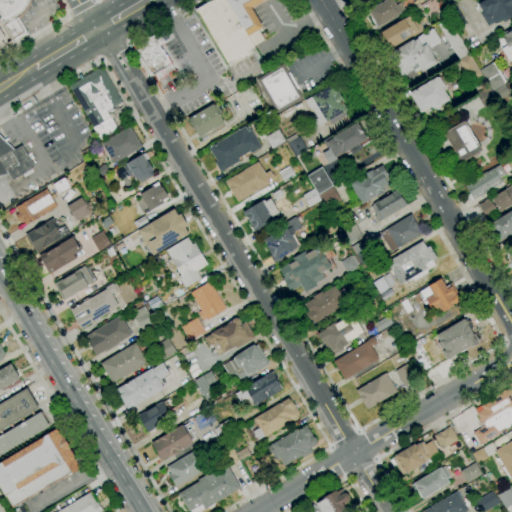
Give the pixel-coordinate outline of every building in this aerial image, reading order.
[(31,0),(31,1),(30,1),(30,2),(30,3),(30,4),(29,4),(29,5),(29,6),(28,7),(28,8),(27,8),(27,9),(26,10),(26,11),(25,11),(25,12),(24,12),(24,13),(23,13),(23,14),(22,14),(22,15),(21,15),(20,16),(19,16),(19,17),(18,17),(28,34),(13,43),(0,20),(0,18),(1,17),(0,15),(0,0),(31,0)] [(225,0),(248,36),(255,48),(228,65),(195,10),(211,0),(225,0)] [(225,0),(264,0),(251,8),(262,27),(248,36),(225,0)] [(378,27),(368,10),(385,0),(392,0),(396,6),(400,3),(406,12),(401,15),(400,13),(378,27)] [(487,27),(480,14),(482,13),(481,12),(482,12),(478,4),(484,0),(511,0),(511,13),(510,15),(511,18),(503,22),(502,20),(494,24),(494,23),(487,27)] [(450,21),(447,15),(443,7),(453,2),(457,9),(466,23),(455,30),(450,21)] [(390,48),(389,45),(385,47),(377,34),(404,18),(404,19),(410,15),(412,18),(411,19),(411,20),(416,18),(423,29),(422,30),(423,31),(415,36),(415,35),(413,36),(412,35),(390,48)] [(455,30),(469,53),(458,59),(437,23),(447,17),(449,21),(450,21),(455,30)] [(0,49),(9,44),(0,28),(0,49)] [(401,76),(389,57),(394,54),(392,52),(413,39),(414,41),(417,39),(417,38),(433,29),(440,41),(439,42),(439,43),(428,50),(436,63),(422,72),(420,69),(414,73),(412,69),(401,76)] [(511,60),(509,62),(496,40),(511,30),(511,60)] [(159,81),(155,74),(152,76),(134,45),(148,37),(149,38),(154,35),(154,36),(160,33),(164,42),(158,45),(164,56),(166,55),(172,65),(171,65),(174,70),(164,76),(165,77),(159,81)] [(470,82),(457,61),(469,54),(482,75),(470,82)] [(492,91),(479,70),(493,62),(505,82),(504,83),(504,84),(492,91)] [(277,114),(256,79),(282,64),(288,73),(289,72),(299,88),(297,89),(303,98),(277,114)] [(101,140),(69,86),(101,67),(122,102),(106,111),(110,118),(110,117),(118,130),(101,140)] [(421,112),(409,93),(436,77),(436,78),(439,77),(443,84),(446,89),(444,91),(449,100),(447,101),(440,105),(432,110),(430,106),(421,112)] [(318,127),(314,120),(317,118),(312,109),(310,109),(305,101),(331,85),(336,92),(337,91),(344,102),(342,103),(347,110),(342,113),(344,117),(331,125),(329,121),(326,123),(326,122),(318,127)] [(498,101),(492,92),(504,85),(510,93),(498,101)] [(483,108),(476,94),(489,87),(496,101),(483,108)] [(203,140),(201,137),(199,138),(188,118),(213,104),(214,105),(217,103),(220,108),(216,110),(224,123),(223,124),(223,125),(215,130),(216,132),(203,140)] [(461,162),(443,133),(464,121),(482,150),(461,162)] [(328,164),(322,153),(330,149),(329,147),(327,148),(322,141),(331,135),(332,137),(357,122),(367,139),(359,144),(362,150),(352,156),(349,150),(342,154),(335,158),(336,159),(328,164)] [(114,163),(102,143),(130,126),(142,147),(114,163)] [(220,172),(214,163),(217,161),(208,148),(245,126),(245,127),(247,126),(250,131),(251,130),(262,147),(251,154),(249,152),(238,159),(239,161),(220,172)] [(272,149),(265,137),(278,130),(285,142),(272,149)] [(0,136),(14,150),(21,146),(34,168),(12,181),(8,174),(0,175),(0,136)] [(295,156),(287,143),(298,136),(306,150),(295,156)] [(118,178),(116,174),(117,170),(126,165),(126,164),(143,154),(147,162),(148,162),(153,171),(152,171),(154,174),(149,177),(150,177),(138,184),(132,175),(129,177),(128,175),(122,179),(118,178)] [(237,202),(225,181),(258,162),(270,182),(237,202)] [(362,204),(349,183),(371,170),(372,171),(382,165),(392,184),(383,189),(384,192),(376,198),(375,196),(362,204)] [(471,201),(468,195),(469,194),(464,185),(479,177),(478,176),(486,172),(493,168),(493,169),(500,165),(506,175),(499,179),(501,183),(489,190),(489,191),(481,196),(480,195),(471,201)] [(284,182),(278,172),(289,166),(295,175),(284,182)] [(307,176),(321,167),(333,186),(318,195),(307,176)] [(59,193),(53,184),(64,178),(69,187),(59,193)] [(150,211),(139,194),(151,187),(150,186),(158,182),(160,185),(161,185),(168,197),(167,197),(168,199),(163,202),(163,203),(150,211)] [(511,204),(500,212),(491,198),(511,185),(511,204)] [(327,207),(320,195),(332,188),(340,200),(339,201),(340,202),(335,206),(334,204),(331,205),(331,204),(327,207)] [(26,225),(22,219),(19,221),(15,215),(19,213),(15,208),(46,189),(57,207),(26,225)] [(276,201),(272,194),(279,189),(283,196),(276,201)] [(321,200),(309,207),(302,195),(314,189),(321,200)] [(378,223),(374,216),(376,215),(371,207),(373,205),(372,204),(377,201),(378,202),(397,190),(406,205),(378,223)] [(76,221),(67,206),(81,198),(90,212),(89,212),(90,214),(81,219),(80,218),(76,221)] [(255,231),(243,212),(263,200),(263,201),(264,200),(265,202),(270,198),(279,212),(277,213),(279,216),(274,219),(273,217),(272,217),(274,220),(255,231)] [(486,218),(478,205),(489,199),(497,211),(486,218)] [(153,255),(138,231),(174,209),(177,216),(180,214),(188,226),(185,228),(188,234),(153,255)] [(511,233),(498,242),(496,239),(498,238),(489,224),(511,210),(511,233)] [(391,252),(380,233),(411,214),(422,234),(391,252)] [(269,256),(271,255),(266,247),(267,246),(263,240),(285,227),(287,230),(288,229),(284,223),(295,217),(301,228),(293,233),(300,245),(299,246),(300,248),(282,258),(283,258),(274,264),(269,256)] [(36,253),(25,234),(34,229),(34,230),(45,223),(53,218),(59,229),(65,226),(69,233),(36,253)] [(350,243),(343,232),(355,224),(362,236),(350,243)] [(101,230),(90,237),(98,250),(109,244),(101,230)] [(49,274),(39,256),(44,253),(72,236),(80,250),(73,254),(76,258),(49,274)] [(185,288),(178,277),(181,275),(174,264),(173,265),(169,259),(170,258),(166,250),(187,237),(192,245),(194,243),(207,265),(197,271),(201,278),(185,288)] [(363,240),(351,247),(364,268),(376,261),(363,240)] [(400,285),(386,262),(422,241),(426,248),(429,246),(436,258),(424,265),(429,272),(414,281),(413,279),(405,284),(404,283),(400,285)] [(305,293),(300,286),(290,292),(282,278),(284,277),(279,269),(288,264),(288,265),(295,261),(293,258),(304,251),(306,254),(318,246),(323,254),(325,252),(324,251),(327,249),(332,257),(327,260),(331,267),(322,273),(325,278),(316,283),(317,285),(305,293)] [(351,256),(340,262),(347,273),(357,267),(351,256)] [(63,300),(54,284),(61,280),(62,280),(74,273),(74,272),(79,269),(80,269),(84,266),(94,282),(89,285),(63,300)] [(380,294),(372,283),(382,277),(389,288),(380,294)] [(443,312),(439,306),(432,311),(425,299),(424,300),(420,292),(428,287),(427,286),(441,279),(447,289),(451,286),(460,301),(455,304),(456,304),(443,312)] [(203,321),(198,313),(201,311),(190,293),(210,281),(219,295),(217,296),(225,309),(206,320),(206,319),(203,321)] [(115,310),(110,313),(109,312),(93,322),(94,322),(90,324),(80,329),(74,319),(75,318),(70,309),(71,308),(72,309),(106,289),(105,287),(112,283),(117,291),(111,294),(118,306),(116,308),(115,310)] [(312,325),(304,312),(308,310),(304,304),(313,299),(312,297),(321,291),(322,293),(334,286),(346,305),(312,325)] [(382,302),(379,296),(391,290),(394,295),(382,302)] [(152,311),(147,302),(157,296),(163,305),(152,311)] [(144,334),(132,313),(145,306),(156,327),(144,334)] [(331,356),(324,344),(323,344),(317,334),(325,329),(325,328),(335,322),(336,324),(344,319),(343,318),(352,313),(364,332),(362,334),(363,334),(354,339),(354,337),(349,340),(350,341),(347,343),(342,347),(343,349),(331,356)] [(96,356),(85,337),(92,333),(92,332),(119,316),(131,335),(96,356)] [(380,331),(375,323),(387,316),(392,324),(380,331)] [(196,317),(180,326),(188,340),(204,331),(196,317)] [(240,323),(241,324),(245,322),(255,338),(236,349),(235,348),(233,349),(232,348),(223,354),(222,353),(219,354),(213,344),(208,347),(203,339),(211,334),(210,333),(221,327),(222,328),(227,325),(226,324),(232,321),(232,320),(235,318),(239,319),(240,321),(240,323)] [(447,360),(442,351),(445,350),(436,336),(464,319),(477,341),(447,360)] [(344,380),(340,374),(341,373),(334,362),(368,341),(367,340),(373,337),(376,343),(371,346),(378,359),(344,380)] [(164,360),(156,346),(167,338),(176,352),(164,360)] [(112,384),(100,363),(135,343),(147,363),(112,384)] [(237,385),(231,375),(229,376),(223,365),(233,359),(233,358),(236,356),(235,356),(254,345),(254,346),(257,345),(269,365),(246,379),(247,380),(237,385)] [(128,410),(115,390),(151,368),(152,369),(162,363),(168,374),(158,380),(164,389),(128,410)] [(0,390),(0,369),(10,364),(20,379),(0,390)] [(404,386),(402,383),(401,384),(399,380),(400,380),(395,371),(406,364),(415,379),(409,383),(409,384),(404,386)] [(202,395),(194,380),(202,375),(210,371),(216,380),(215,380),(218,385),(215,387),(216,387),(210,391),(210,390),(202,395)] [(261,402),(254,406),(254,405),(251,406),(247,398),(242,401),(239,396),(250,389),(248,385),(264,376),(263,376),(272,371),(283,389),(267,398),(267,401),(263,403),(261,402)] [(367,409),(356,391),(385,373),(396,391),(367,409)] [(0,431),(0,404),(27,388),(38,408),(0,431)] [(485,426),(484,425),(483,426),(476,413),(483,409),(481,406),(498,396),(497,394),(508,388),(511,394),(511,424),(505,429),(504,428),(500,430),(501,433),(480,445),(473,433),(485,426)] [(298,419),(289,424),(289,423),(264,437),(253,419),(288,398),(289,400),(290,400),(293,405),(294,404),(299,413),(298,419)] [(172,418),(147,432),(137,415),(145,411),(146,412),(155,407),(154,406),(162,401),(162,402),(166,400),(166,401),(169,399),(170,402),(169,402),(171,405),(170,406),(174,414),(171,416),(172,418)] [(0,456),(0,436),(40,412),(49,427),(0,456)] [(224,435),(218,425),(230,418),(236,428),(224,435)] [(178,451),(176,453),(173,455),(170,456),(160,462),(154,451),(155,450),(151,443),(182,425),(186,432),(190,430),(194,437),(190,439),(192,443),(178,451)] [(316,441),(315,445),(311,448),(311,447),(310,447),(313,452),(303,458),(302,457),(297,460),(296,458),(284,465),(279,457),(275,460),(270,452),(269,453),(265,447),(271,444),(272,445),(297,429),(297,430),(299,429),(300,430),(302,429),(301,428),(306,425),(313,438),(314,437),(316,441)] [(442,449),(434,436),(440,432),(441,433),(444,431),(443,430),(449,426),(458,440),(442,449)] [(12,508),(0,488),(0,463),(1,463),(0,463),(43,437),(57,429),(73,456),(72,457),(79,468),(12,508)] [(511,479),(511,480),(494,451),(511,440),(511,479)] [(405,473),(402,475),(392,458),(395,456),(414,444),(415,446),(423,441),(425,445),(431,441),(439,453),(425,462),(425,463),(406,474),(405,473)] [(237,457),(228,463),(221,450),(230,445),(237,457)] [(175,487),(168,475),(171,474),(166,467),(199,448),(210,467),(175,487)] [(235,454),(245,448),(250,456),(240,462),(235,454)] [(478,464),(472,454),(482,448),(488,458),(478,464)] [(467,483),(460,471),(475,462),(482,474),(467,483)] [(190,511),(189,511),(178,494),(198,482),(197,480),(207,474),(208,476),(226,465),(240,488),(215,503),(215,504),(215,505),(214,506),(213,507),(212,508),(211,508),(210,509),(209,509),(208,509),(207,509),(207,508),(204,510),(204,509),(198,511),(190,511)] [(423,499),(421,497),(420,497),(417,492),(415,493),(411,485),(440,468),(440,469),(444,466),(450,477),(447,479),(449,483),(423,499)] [(511,493),(511,504),(505,509),(497,495),(509,488),(511,493)] [(348,502),(343,506),(344,508),(337,511),(320,511),(315,504),(326,498),(325,496),(335,490),(336,492),(342,489),(345,494),(346,494),(347,494),(347,495),(348,495),(348,496),(349,496),(349,497),(349,498),(349,499),(349,500),(349,501),(349,502),(348,502)] [(483,511),(481,511),(475,502),(492,491),(499,503),(483,511)] [(56,511),(89,492),(96,503),(97,502),(102,511),(100,511),(56,511)] [(422,511),(456,492),(467,511),(465,511),(422,511)]
